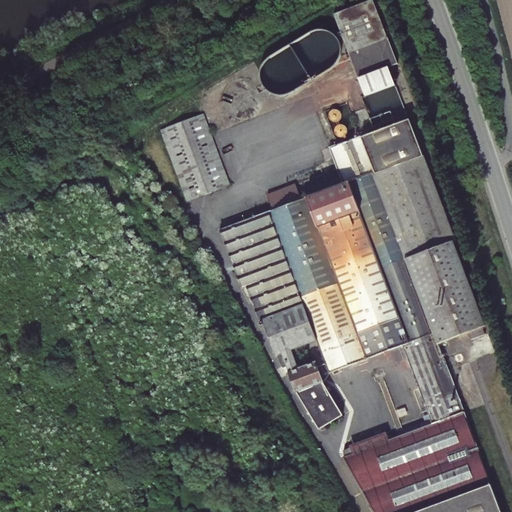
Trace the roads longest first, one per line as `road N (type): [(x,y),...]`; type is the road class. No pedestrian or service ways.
road 1 (unclassified): [(511,230),(433,0)]
road 2 (unknown): [(314,443),(360,433),(366,385),(378,377),(407,382),(418,413)]
